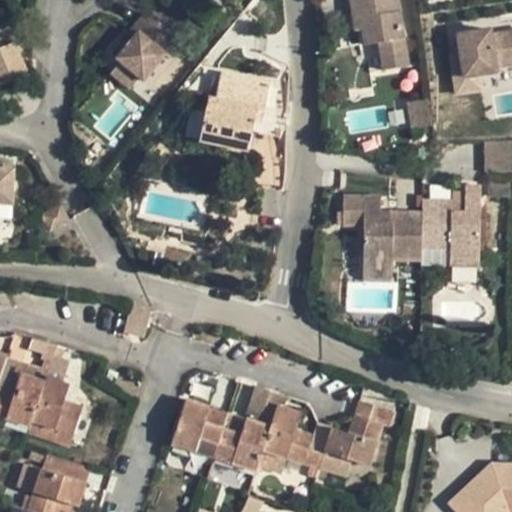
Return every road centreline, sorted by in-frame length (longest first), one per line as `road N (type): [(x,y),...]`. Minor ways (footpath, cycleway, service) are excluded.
road 1 (residential): [(301,0),(304,184),(284,330)]
road 2 (residential): [(284,330),(134,286),(0,270)]
road 3 (residential): [(284,330),(453,408),(511,412)]
